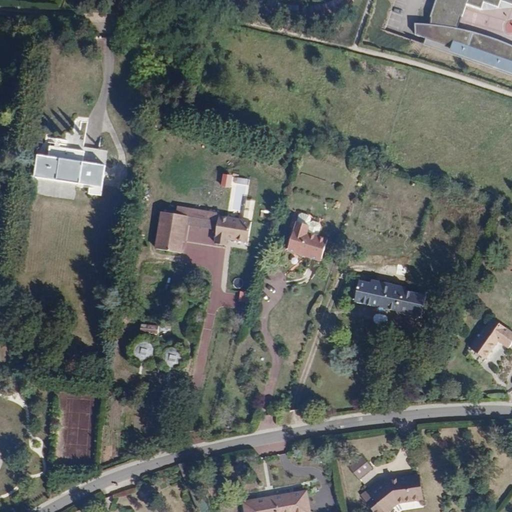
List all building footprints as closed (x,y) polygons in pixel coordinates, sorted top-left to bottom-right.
[(511,0),(435,0),(429,17),(429,24),(413,24),(414,35),(425,38),(422,44),(511,75),(511,45),(506,43),(500,41),(495,39),(490,37),(484,35),(477,33),(473,32),(469,31),(466,30),(462,29),(456,28),(460,16),(461,17),(465,6),(481,9),(483,2),(498,7),(500,0),(511,4),(511,0)] [(45,145),(43,156),(51,157),(53,147),(45,145)] [(84,162),(106,163),(107,150),(85,149),(84,162)] [(102,165),(81,162),(77,161),(51,157),(43,156),(34,154),(30,177),(86,185),(84,193),(97,196),(102,165)] [(158,233),(184,238),(186,225),(217,230),(219,217),(220,214),(178,207),(176,215),(162,212),(158,233)] [(319,253),(326,232),(304,225),(307,217),(296,214),(293,221),(292,220),(285,242),(319,253)] [(219,217),(217,230),(215,244),(227,246),(228,239),(248,243),(251,222),(219,217)] [(158,233),(155,249),(181,253),(184,238),(158,233)] [(421,317),(426,295),(405,290),(406,287),(371,280),(370,283),(359,281),(354,302),(396,311),(397,313),(399,315),(400,316),(403,317),(405,317),(407,317),(408,316),(410,315),(411,314),(421,317)] [(511,344),(511,333),(492,320),(471,349),(485,360),(498,341),(509,349),(511,344)] [(157,334),(159,326),(141,324),(140,332),(157,334)] [(134,350),(134,352),(134,354),(134,356),(135,358),(136,359),(137,360),(139,362),(141,362),(142,363),(144,363),(146,363),(148,362),(150,362),(151,361),(152,359),(153,358),(154,356),(155,354),(155,352),(155,351),(154,349),(153,347),(153,346),(151,344),(150,343),(148,342),(146,342),(144,342),(143,342),(141,342),(139,343),(138,344),(136,345),(135,347),(134,349),(134,350)] [(183,361),(184,359),(183,357),(183,355),(182,354),(181,352),(180,351),(178,350),(177,349),(175,348),(173,348),(171,348),(169,349),(168,350),(166,351),(165,352),(164,353),(163,355),(163,357),(162,359),(163,360),(163,362),(164,364),(165,365),(166,367),(168,368),(169,369),(171,369),(173,369),(175,369),(177,369),(178,368),(180,367),(181,366),(182,364),(183,362),(183,361)] [(355,477),(372,472),(368,459),(351,464),(355,477)] [(372,497),(382,510),(383,511),(387,511),(399,503),(424,499),(420,475),(388,480),(384,484),(381,480),(361,496),(366,502),(372,497)] [(309,511),(306,492),(244,502),(245,511),(309,511)] [(373,511),(380,511),(382,510),(372,497),(366,502),(373,511)]
